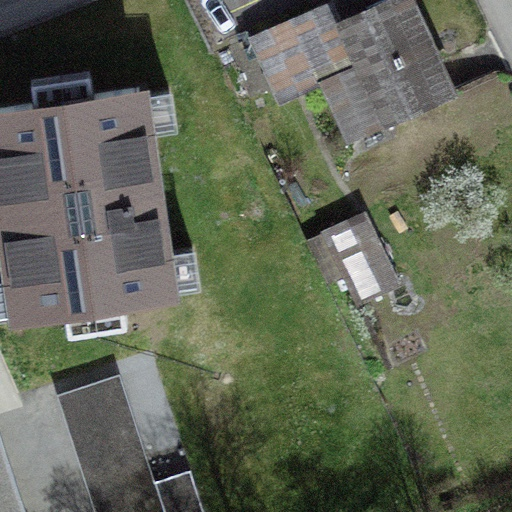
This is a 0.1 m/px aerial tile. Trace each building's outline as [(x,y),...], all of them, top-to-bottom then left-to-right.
[(357,2),(259,45),(288,111),(328,93),(355,154),(469,104),(423,0),(411,0),(365,20),(357,2)] [(160,97),(5,117),(32,327),(187,307),(160,97)] [(367,212),(327,231),(357,296),(397,278),(367,212)] [(5,321),(0,321),(0,378),(14,377),(5,321)] [(124,383),(62,401),(95,511),(205,511),(196,479),(156,491),(124,383)]
